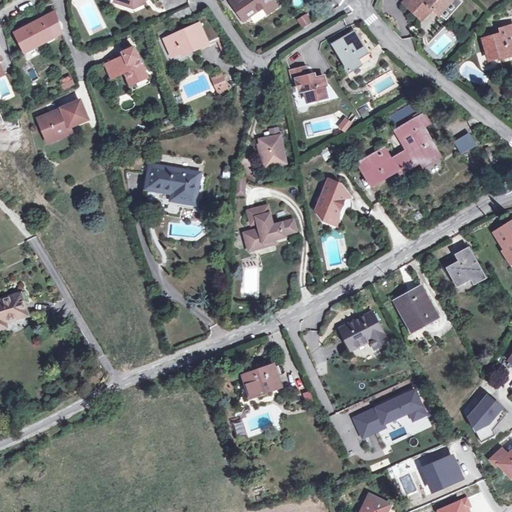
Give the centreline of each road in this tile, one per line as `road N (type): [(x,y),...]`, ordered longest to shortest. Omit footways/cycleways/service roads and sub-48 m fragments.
road 1 (tertiary): [(511,193),(286,316),(157,365),(0,440)]
road 2 (residential): [(355,2),(408,58),(511,143)]
road 3 (residential): [(208,0),(251,64),(355,2)]
